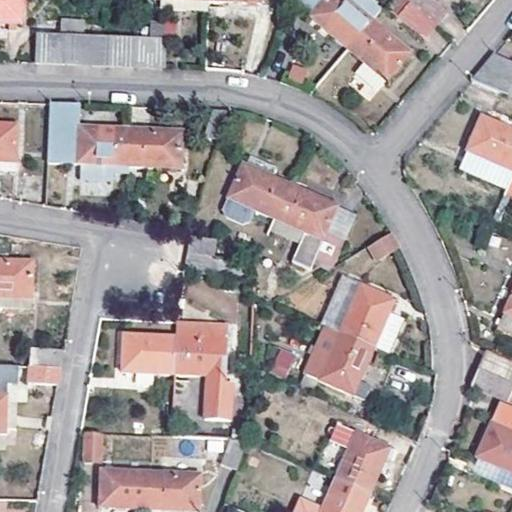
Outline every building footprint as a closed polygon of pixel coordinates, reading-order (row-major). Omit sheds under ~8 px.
[(23,0),(0,0),(0,22),(8,23),(8,30),(16,30),(17,23),(22,23),(23,0)] [(185,9),(186,1),(161,0),(161,8),(185,9)] [(307,15),(347,49),(372,20),(381,10),(368,0),(295,0),(310,11),(307,15)] [(435,26),(404,0),(396,0),(389,10),(424,39),(435,26)] [(430,0),(404,0),(435,26),(446,13),(430,0)] [(365,64),(387,83),(388,84),(412,54),(372,20),(347,49),(365,64)] [(152,28),(152,39),(150,68),(166,69),(167,41),(174,41),(175,29),(152,28)] [(37,34),(36,63),(51,64),(52,34),(37,34)] [(65,35),(52,34),(51,64),(64,65),(65,35)] [(79,36),(65,35),(64,65),(78,65),(79,36)] [(93,36),(79,36),(78,65),(92,66),(93,36)] [(108,37),(93,36),(92,66),(107,66),(108,37)] [(121,38),(108,37),(107,66),(120,67),(121,38)] [(136,38),(121,38),(120,67),(135,67),(136,38)] [(152,39),(136,38),(135,67),(150,68),(152,39)] [(511,63),(494,56),(483,69),(511,81),(511,63)] [(365,64),(358,72),(380,91),(387,83),(365,64)] [(511,81),(483,69),(473,81),(511,98),(511,81)] [(79,127),(80,106),(49,105),(47,162),(83,165),(82,181),(115,181),(115,172),(130,172),(130,168),(131,129),(79,127)] [(204,137),(219,142),(228,112),(213,111),(204,137)] [(466,153),(511,172),(511,129),(482,116),(466,153)] [(0,124),(0,171),(17,172),(19,125),(0,124)] [(183,131),(131,129),(130,168),(182,169),(183,131)] [(511,175),(511,172),(466,153),(464,158),(511,178),(511,175)] [(242,163),(227,198),(228,199),(222,210),(225,217),(243,225),(250,223),(255,211),(275,220),(291,185),(273,177),(277,168),(251,156),(247,165),(242,163)] [(324,234),(337,205),(291,185),(275,220),(302,232),(289,262),(309,271),(313,261),(329,268),(341,241),(324,234)] [(354,213),(337,205),(324,234),(341,241),(354,213)] [(395,244),(390,234),(367,248),(373,257),(395,244)] [(190,239),(188,255),(214,258),(216,242),(190,239)] [(226,278),(228,260),(214,258),(188,255),(185,271),(226,278)] [(0,260),(0,298),(34,300),(36,262),(0,260)] [(342,277),(321,325),(324,326),(339,332),(375,348),(388,353),(402,320),(389,314),(395,300),(342,277)] [(511,292),(503,314),(511,317),(511,292)] [(0,298),(0,308),(34,310),(34,300),(0,298)] [(511,317),(503,314),(497,327),(511,333),(511,317)] [(175,323),(174,338),(227,341),(227,325),(175,323)] [(303,374),(354,396),(363,400),(369,387),(360,383),(375,348),(339,332),(324,326),(303,374)] [(121,374),(173,376),(174,338),(122,336),(121,374)] [(227,341),(174,338),(173,376),(209,378),(209,392),(220,392),(221,378),(225,378),(227,341)] [(269,372),(286,379),(296,354),(280,347),(269,372)] [(511,360),(486,347),(477,367),(511,382),(511,360)] [(30,350),(29,368),(61,369),(64,351),(30,350)] [(471,381),(471,383),(507,399),(511,387),(511,382),(477,367),(471,381)] [(61,369),(29,368),(29,385),(58,386),(61,369)] [(0,395),(0,434),(5,435),(7,435),(8,396),(0,395)] [(234,419),(233,400),(200,401),(200,419),(234,419)] [(511,490),(511,411),(500,406),(493,421),(490,420),(474,455),(477,457),(500,467),(493,482),(511,490)] [(348,450),(335,479),(370,494),(391,446),(356,430),(355,434),(336,426),(329,442),(348,450)] [(100,435),(83,434),(82,461),(99,461),(100,435)] [(233,441),(216,440),(215,472),(232,472),(233,441)] [(500,467),(477,457),(470,472),(493,482),(500,467)] [(150,511),(151,472),(99,470),(97,508),(150,511)] [(151,472),(150,511),(177,511),(201,511),(203,474),(151,472)] [(361,511),(370,494),(335,479),(322,511),(300,501),(295,511),(361,511)]
